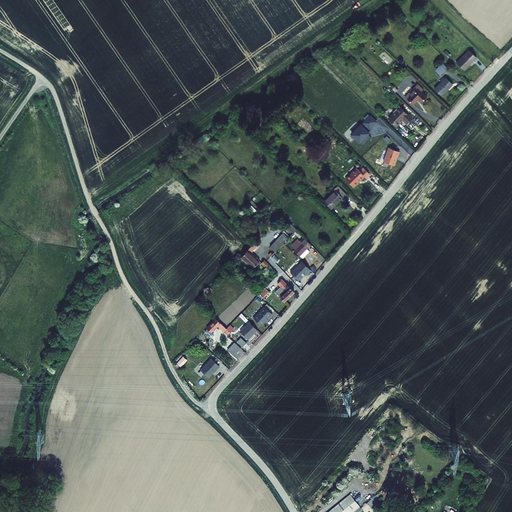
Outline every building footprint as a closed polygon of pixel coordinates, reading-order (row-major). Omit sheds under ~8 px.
[(479,57),(471,49),(458,63),(466,70),(479,57)] [(450,67),(445,62),(440,67),(445,72),(450,67)] [(455,84),(447,77),(436,88),(443,95),(455,84)] [(420,83),(407,97),(415,105),(420,100),(423,103),(429,96),(424,91),(426,89),(420,83)] [(403,123),(402,122),(404,120),(409,124),(414,119),(401,106),(394,112),(396,113),(391,118),(392,120),(399,127),(403,123)] [(375,124),(368,118),(351,136),(363,148),(370,140),(364,135),(375,124)] [(398,152),(389,148),(384,162),(392,166),(398,152)] [(373,174),(365,167),(362,170),(358,167),(346,179),(355,188),(366,176),(368,179),(373,174)] [(349,195),(339,185),(335,189),(336,191),(325,202),(333,209),(344,198),(344,199),(349,195)] [(274,217),(272,214),(266,221),(268,223),(266,224),(271,229),(275,225),(271,221),(274,217)] [(292,223),(288,228),(295,234),(298,230),(292,223)] [(271,248),(276,252),(290,239),(284,234),(271,248)] [(312,244),(308,240),(304,244),(299,239),(294,245),(297,248),(295,250),(301,256),(308,248),(312,244)] [(256,243),(242,258),(253,269),(261,261),(253,253),(259,246),(256,243)] [(308,248),(301,256),(304,259),(312,252),(308,248)] [(299,281),(310,269),(301,261),(290,273),(299,281)] [(270,264),(264,270),(271,279),(277,273),(270,264)] [(281,281),(276,277),(269,285),(258,297),(263,301),(278,284),(283,289),(282,290),(285,293),(281,298),(286,302),(296,292),(283,279),(281,281)] [(272,315),(263,308),(253,320),(261,327),(265,323),(264,322),(268,318),(269,318),(272,315)] [(216,319),(207,328),(212,333),(219,326),(225,332),(228,329),(216,319)] [(256,331),(248,323),(238,332),(246,340),(256,331)] [(232,356),(239,349),(233,343),(226,350),(232,356)] [(241,349),(234,356),(238,360),(215,385),(218,387),(248,355),(241,349)] [(185,357),(178,364),(182,367),(188,360),(185,357)] [(218,367),(209,359),(199,370),(207,378),(211,374),(211,373),(212,372),(212,373),(218,367)] [(356,490),(329,511),(365,511),(361,507),(366,503),(356,490)]
